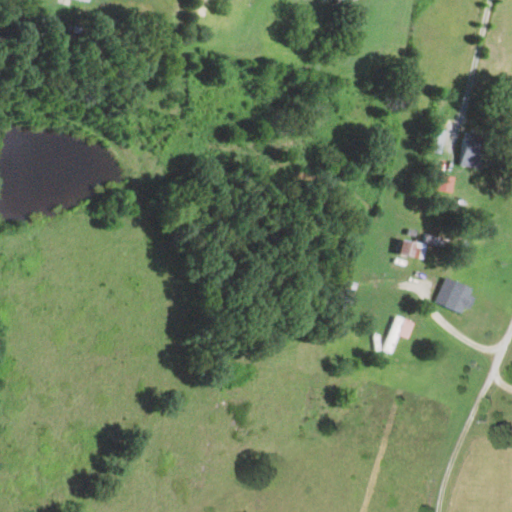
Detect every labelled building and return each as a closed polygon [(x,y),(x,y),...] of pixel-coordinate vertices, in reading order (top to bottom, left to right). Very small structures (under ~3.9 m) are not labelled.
[(454,166),(473,166),(473,141),(454,141),(454,166)] [(429,189),(446,192),(449,176),(432,173),(429,189)] [(416,258),(418,242),(391,239),(389,255),(416,258)] [(467,287),(437,278),(430,303),(459,312),(467,287)] [(332,309),(349,310),(351,282),(335,280),(332,309)] [(403,339),(408,322),(390,316),(379,351),(389,354),(394,336),(403,339)]
